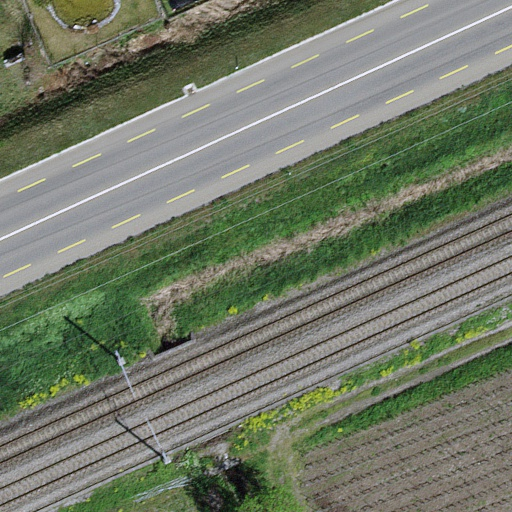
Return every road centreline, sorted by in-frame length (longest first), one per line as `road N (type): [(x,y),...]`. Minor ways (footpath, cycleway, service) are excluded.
road 1 (primary): [(511,8),(0,242)]
road 2 (track): [(511,341),(228,456)]
